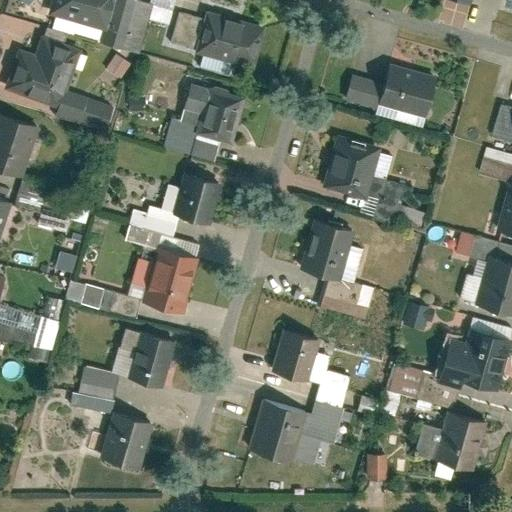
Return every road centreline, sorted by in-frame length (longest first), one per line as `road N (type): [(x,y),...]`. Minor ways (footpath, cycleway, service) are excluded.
road 1 (residential): [(178,511),(200,402),(321,0)]
road 2 (residential): [(329,0),(511,50)]
